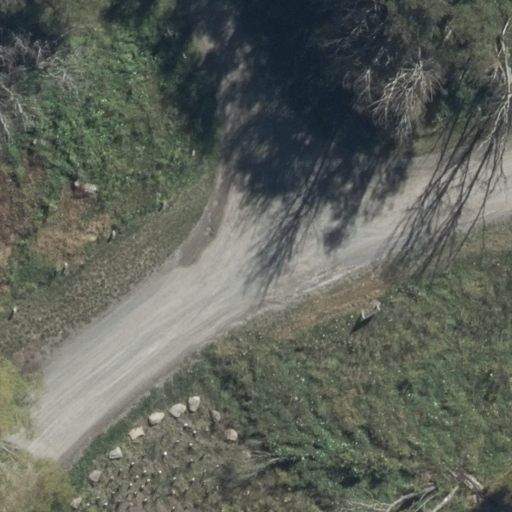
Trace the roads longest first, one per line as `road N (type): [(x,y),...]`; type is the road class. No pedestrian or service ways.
road 1 (unclassified): [(310,218),(155,311),(59,387),(0,448)]
road 2 (residential): [(206,0),(310,218)]
road 3 (unclassified): [(511,178),(310,218)]
